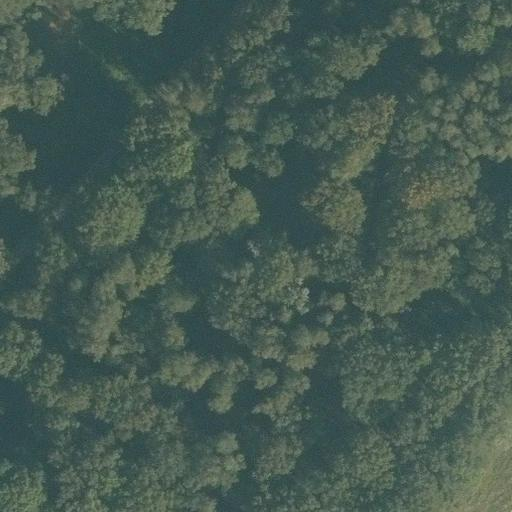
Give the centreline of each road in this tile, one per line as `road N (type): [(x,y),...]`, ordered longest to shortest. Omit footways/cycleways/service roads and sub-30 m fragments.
road 1 (track): [(251,0),(0,278)]
road 2 (track): [(0,358),(242,511)]
